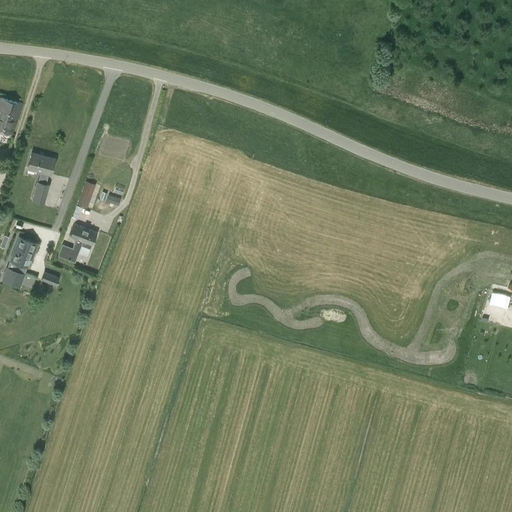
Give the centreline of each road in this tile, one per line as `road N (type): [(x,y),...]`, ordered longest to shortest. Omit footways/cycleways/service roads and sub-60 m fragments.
road 1 (unclassified): [(511,200),(432,179),(232,96),(114,66),(0,50)]
road 2 (track): [(114,66),(45,247)]
road 3 (track): [(160,78),(130,192),(102,221),(78,212)]
